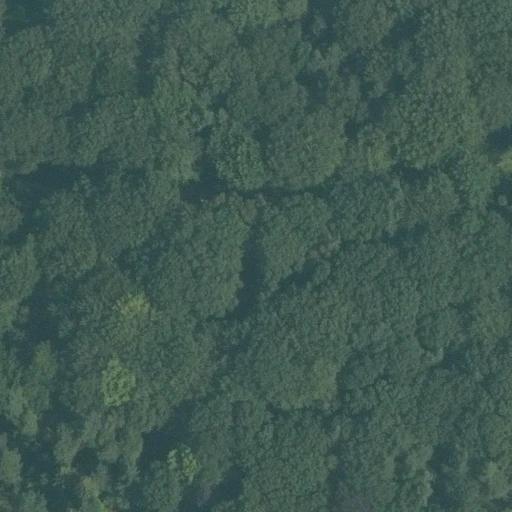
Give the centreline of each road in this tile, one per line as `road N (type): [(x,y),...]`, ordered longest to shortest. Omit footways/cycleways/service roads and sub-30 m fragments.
road 1 (track): [(0,177),(29,187),(286,211),(511,164)]
road 2 (track): [(195,441),(158,392),(0,259)]
road 3 (track): [(332,511),(195,441)]
